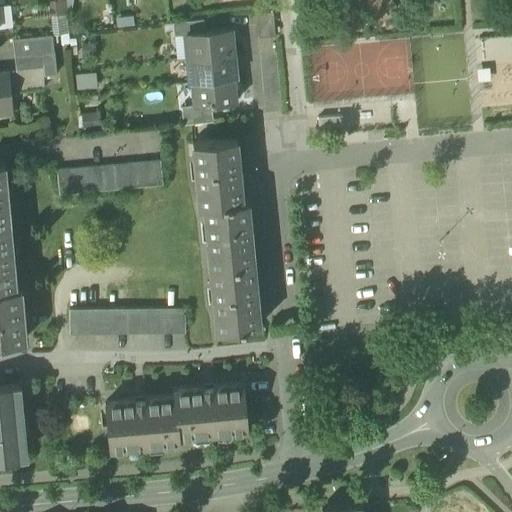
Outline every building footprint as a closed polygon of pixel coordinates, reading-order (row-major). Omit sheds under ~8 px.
[(256,13),(259,37),(275,36),(273,11),(256,13)] [(173,23),(174,36),(186,35),(186,33),(205,31),(204,19),(173,23)] [(186,35),(188,58),(232,53),(230,29),(205,31),(186,33),(186,35)] [(12,38),(14,54),(54,50),(52,34),(12,38)] [(56,73),(54,50),(14,54),(16,69),(41,66),(42,75),(56,73)] [(234,77),(232,53),(188,58),(191,82),(234,77)] [(9,71),(11,89),(43,87),(42,75),(41,66),(16,69),(16,71),(9,71)] [(0,113),(13,112),(11,89),(9,71),(0,72),(0,113)] [(78,86),(97,85),(96,71),(77,72),(78,86)] [(237,101),(234,77),(191,82),(193,105),(193,106),(211,104),(237,101)] [(181,106),(183,125),(213,122),(211,104),(193,106),(193,105),(181,106)] [(342,115),(318,117),(319,127),(342,125),(342,115)] [(199,205),(204,204),(243,200),(237,137),(193,141),(199,205)] [(160,160),(126,163),(128,187),(163,184),(160,160)] [(0,225),(10,225),(4,162),(0,162),(0,225)] [(117,188),(128,187),(126,163),(114,164),(92,167),(94,190),(117,188)] [(59,193),(94,190),(92,167),(57,170),(59,193)] [(248,200),(243,200),(204,204),(210,266),(254,262),(248,200)] [(0,288),(16,287),(10,225),(0,225),(0,288)] [(260,325),(254,262),(210,266),(216,329),(260,325)] [(21,287),(16,287),(0,288),(0,340),(26,339),(21,287)] [(166,307),(139,308),(139,332),(145,332),(185,331),(185,328),(185,307),(166,307)] [(70,332),(105,332),(104,308),(88,308),(69,309),(70,327),(70,332)] [(128,332),(139,332),(139,308),(127,308),(108,308),(104,308),(105,332),(128,332)] [(0,457),(20,455),(19,439),(25,438),(24,427),(23,428),(20,399),(17,400),(15,383),(0,384),(0,457)] [(174,389),(174,395),(178,435),(194,434),(194,433),(194,432),(207,431),(208,433),(218,432),(217,430),(229,428),(231,428),(231,430),(248,429),(243,383),(174,389)] [(179,441),(178,435),(174,395),(105,402),(109,448),(126,446),(126,444),(139,443),(140,445),(149,444),(149,442),(163,441),(163,443),(179,441)] [(362,511),(362,503),(322,507),(322,511),(362,511)]
